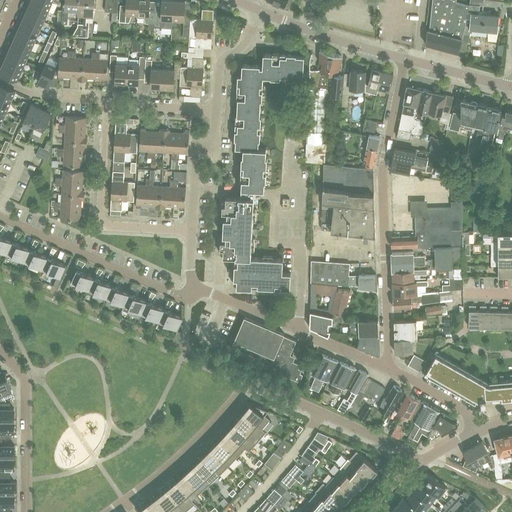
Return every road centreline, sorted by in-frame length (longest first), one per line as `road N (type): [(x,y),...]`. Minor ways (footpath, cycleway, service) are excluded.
road 1 (residential): [(405,59),(382,168),(383,367)]
road 2 (residential): [(194,286),(175,295),(0,216)]
road 3 (residential): [(192,231),(101,221),(106,105)]
road 4 (residential): [(383,367),(194,286)]
road 5 (residential): [(251,379),(198,444),(111,511)]
road 6 (residential): [(417,462),(251,379)]
road 7 (residential): [(26,511),(24,378),(0,350)]
road 8 (residential): [(405,59),(259,11)]
road 9 (residential): [(192,231),(196,163),(215,132),(216,111)]
